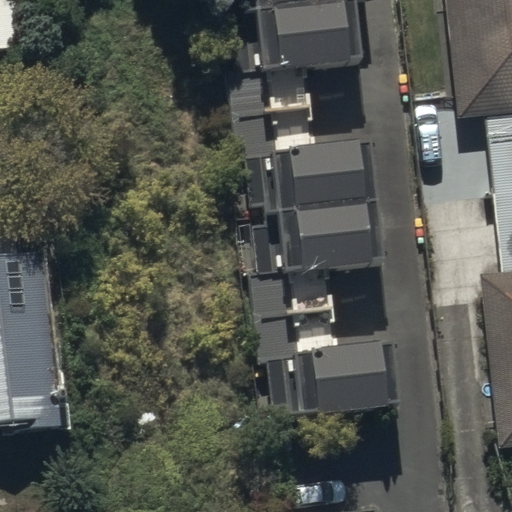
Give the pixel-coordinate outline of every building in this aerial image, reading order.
[(0,0),(0,47),(30,44),(24,0),(0,0)] [(253,0),(259,68),(362,59),(356,0),(253,0)] [(511,0),(427,0),(440,127),(511,119),(511,0)] [(272,147),(281,268),(381,260),(371,139),(272,147)] [(193,213),(57,227),(75,407),(211,394),(193,213)] [(35,254),(0,257),(0,422),(51,417),(35,254)] [(511,279),(467,284),(484,459),(511,455),(511,279)] [(385,400),(397,399),(391,340),(381,341),(381,338),(309,345),(309,350),(291,351),(291,356),(265,359),(270,405),(287,403),(287,411),(314,409),(315,413),(386,406),(385,400)]
